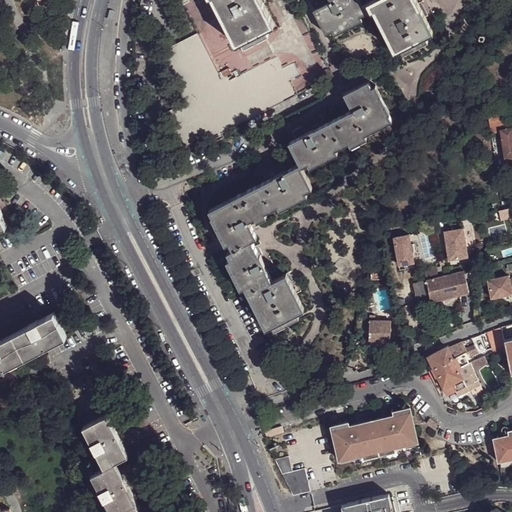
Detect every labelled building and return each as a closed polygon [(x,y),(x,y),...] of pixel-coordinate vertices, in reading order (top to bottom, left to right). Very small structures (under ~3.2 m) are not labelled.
[(219,0),(239,39),(246,36),(271,24),(277,20),(267,0),(219,0)] [(363,13),(370,9),(365,0),(327,0),(317,5),(329,30),(335,26),(363,13)] [(365,0),(370,9),(374,7),(370,0),(365,0)] [(370,0),(374,7),(376,6),(397,47),(404,44),(429,32),(436,28),(421,0),(370,0)] [(363,13),(335,26),(337,31),(365,16),(363,13)] [(271,24),(246,36),(248,39),(272,27),(271,24)] [(164,108),(183,147),(221,129),(224,127),(298,91),(292,79),(302,74),(295,61),(285,66),(278,53),(243,70),(241,66),(225,73),(203,30),(164,50),(186,97),(164,108)] [(429,32),(404,44),(406,47),(431,35),(429,32)] [(335,72),(336,72),(332,63),(323,67),(327,76),(335,72)] [(301,158),(303,161),(309,158),(338,144),(350,137),(367,130),(393,115),(390,109),(387,110),(374,83),(370,76),(346,88),(354,105),(316,124),(315,123),(306,128),(306,129),(291,137),(301,158)] [(387,110),(390,109),(391,108),(378,81),(374,83),(387,110)] [(506,155),(511,154),(511,126),(505,127),(502,127),(506,155)] [(367,130),(350,137),(353,141),(369,133),(367,130)] [(311,162),(339,148),(338,144),(309,158),(311,162)] [(301,158),(213,202),(216,208),(230,236),(234,243),(228,245),(231,252),(245,280),(267,322),(273,319),(298,307),(305,303),(297,288),(291,274),(287,268),(273,274),(266,259),(267,258),(262,249),(261,249),(253,234),(259,231),(251,214),(256,211),(266,206),(279,199),(307,186),(314,182),(303,161),(301,158)] [(307,186),(279,199),(281,204),(309,189),(307,186)] [(266,206),(256,211),(259,215),(268,210),(266,206)] [(230,236),(216,208),(213,210),(227,238),(230,236)] [(464,224),(444,226),(449,255),(468,252),(464,224)] [(409,231),(394,233),(399,261),(414,259),(409,231)] [(245,280),(231,252),(228,254),(242,282),(245,280)] [(371,262),(373,281),(384,280),(383,261),(371,262)] [(415,282),(419,303),(471,291),(466,270),(440,276),(439,272),(438,266),(436,267),(428,269),(426,269),(428,279),(415,282)] [(490,293),(511,290),(508,271),(488,274),(490,293)] [(291,274),(297,288),(302,286),(296,272),(294,273),(291,274)] [(298,307),(273,319),(275,322),(288,316),(300,310),(298,307)] [(0,340),(0,370),(66,336),(53,314),(0,340)] [(374,321),(370,321),(369,341),(390,341),(390,321),(374,321)] [(501,326),(490,330),(499,353),(507,350),(504,338),(504,336),(501,326)] [(472,338),(463,341),(468,351),(471,357),(479,353),(472,338)] [(447,346),(429,355),(448,395),(458,390),(466,386),(474,383),(478,381),(466,356),(465,356),(463,354),(468,351),(463,341),(448,348),(447,346)] [(400,342),(393,346),(396,353),(404,349),(400,342)] [(265,367),(277,360),(269,346),(257,351),(265,367)] [(484,356),(471,362),(473,368),(487,362),(484,356)] [(85,410),(82,404),(99,397),(90,373),(65,383),(74,407),(75,406),(78,413),(85,410)] [(466,386),(458,390),(461,396),(481,387),(478,381),(474,383),(466,386)] [(412,406),(396,410),(396,414),(403,440),(419,436),(412,406)] [(107,414),(83,426),(105,467),(115,461),(129,454),(107,414)] [(403,440),(396,414),(373,419),(380,449),(397,445),(403,444),(403,440)] [(440,423),(432,416),(428,421),(437,428),(440,423)] [(380,449),(373,419),(350,424),(356,450),(357,454),(364,452),(380,449)] [(356,450),(350,424),(350,420),(333,425),(340,454),(356,450)] [(511,429),(510,430),(510,434),(495,437),(500,460),(511,457),(511,429)] [(403,440),(403,444),(404,445),(420,441),(419,436),(403,440)] [(397,445),(380,449),(382,454),(398,450),(397,445)] [(380,449),(364,452),(365,458),(382,454),(380,449)] [(356,450),(340,454),(341,460),(358,456),(357,454),(356,450)] [(105,467),(92,474),(111,511),(141,511),(115,461),(105,467)] [(310,492),(303,469),(284,476),(296,494),(310,492)] [(392,493),(386,494),(389,507),(395,506),(392,493)] [(506,511),(501,508),(495,510),(494,511),(390,511),(389,507),(386,494),(350,502),(352,511),(506,511)]
